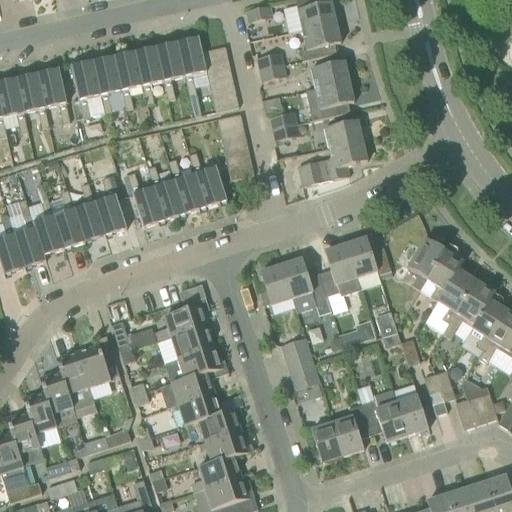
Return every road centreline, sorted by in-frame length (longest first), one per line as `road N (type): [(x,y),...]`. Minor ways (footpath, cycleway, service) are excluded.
road 1 (residential): [(298,507),(216,253)]
road 2 (residential): [(216,253),(61,305),(35,328),(0,382)]
road 3 (residential): [(281,233),(221,0)]
road 4 (residential): [(511,457),(492,445),(298,507)]
road 5 (residential): [(467,146),(281,233)]
road 6 (residential): [(195,0),(0,44)]
road 7 (tertiary): [(467,146),(414,0)]
